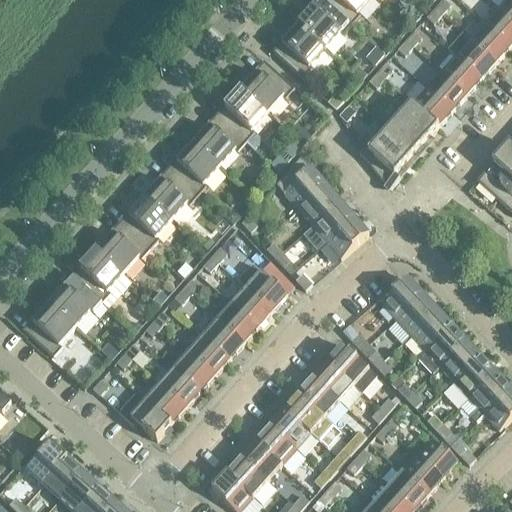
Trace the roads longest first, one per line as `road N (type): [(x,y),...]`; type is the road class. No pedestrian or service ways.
road 1 (residential): [(151,493),(316,310),(401,232),(511,350)]
road 2 (unclassified): [(0,280),(250,0)]
road 3 (residential): [(151,493),(0,358)]
